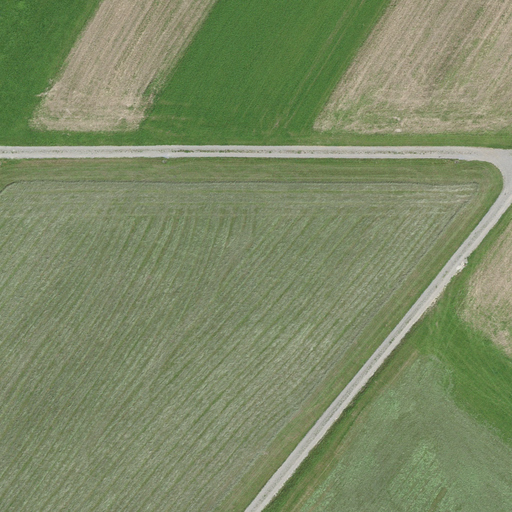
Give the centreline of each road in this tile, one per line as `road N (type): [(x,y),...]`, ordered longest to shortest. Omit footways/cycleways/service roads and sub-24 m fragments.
road 1 (track): [(511,154),(0,157)]
road 2 (track): [(511,191),(255,511)]
